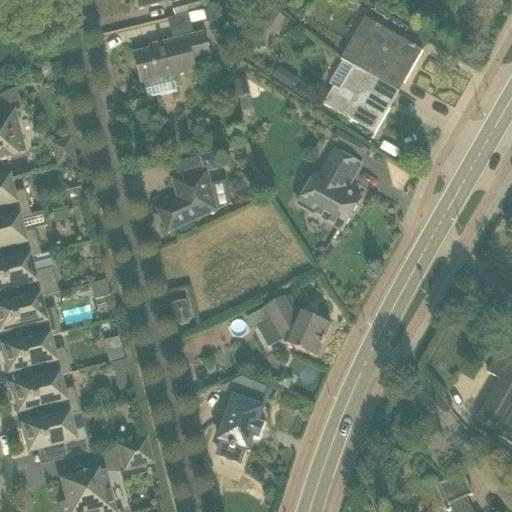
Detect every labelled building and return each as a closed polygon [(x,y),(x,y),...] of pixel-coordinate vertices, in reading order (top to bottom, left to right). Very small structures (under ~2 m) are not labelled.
[(168,0),(134,0),(138,11),(169,3),(168,0)] [(203,11),(200,0),(187,0),(174,4),(177,17),(203,11)] [(219,0),(200,0),(203,11),(204,11),(213,8),(221,6),(219,0)] [(217,21),(213,8),(204,11),(206,20),(207,23),(217,21)] [(206,20),(204,11),(203,11),(177,17),(169,19),(174,40),(160,44),(161,48),(136,54),(143,84),(144,83),(148,100),(177,92),(174,76),(196,71),(193,59),(210,55),(206,34),(195,36),(192,23),(206,20)] [(265,23),(262,27),(276,35),(286,20),(273,11),(265,23)] [(400,93),(423,51),(367,19),(343,61),(354,67),(400,93)] [(221,34),(219,26),(210,28),(212,36),(221,34)] [(324,106),(376,135),(400,93),(354,67),(341,91),(334,88),(324,106)] [(292,92),(299,80),(290,73),(282,85),(292,92)] [(248,80),(235,83),(238,98),(251,95),(248,80)] [(20,101),(15,89),(0,95),(0,101),(3,109),(20,101)] [(255,110),(252,99),(241,102),(244,113),(255,110)] [(20,110),(0,114),(0,162),(10,160),(9,158),(23,154),(13,113),(20,111),(20,110)] [(339,144),(345,134),(338,131),(333,141),(339,144)] [(70,139),(51,144),(57,165),(76,160),(70,139)] [(235,152),(237,162),(247,160),(245,150),(235,152)] [(299,207),(343,232),(361,200),(347,192),(361,166),(335,151),(321,176),(317,175),(299,207)] [(168,234),(187,226),(233,205),(228,182),(213,186),(209,170),(203,171),(200,158),(174,164),(178,179),(174,180),(179,201),(158,210),(168,234)] [(0,207),(3,207),(6,220),(18,217),(18,219),(30,216),(24,191),(12,194),(8,178),(0,179),(0,207)] [(84,201),(81,188),(65,193),(68,205),(83,201),(84,201)] [(28,257),(28,259),(40,256),(34,230),(22,233),(18,219),(18,217),(6,220),(0,221),(0,249),(13,246),(16,260),(28,257)] [(38,297),(38,298),(58,293),(52,268),(32,273),(28,259),(28,257),(16,260),(0,263),(0,291),(23,286),(26,300),(38,297)] [(105,282),(90,286),(94,301),(109,297),(105,282)] [(300,309),(293,295),(286,299),(294,313),(300,309)] [(42,312),(38,298),(38,297),(26,300),(0,306),(0,333),(25,327),(28,341),(48,336),(48,338),(60,335),(54,309),(42,312)] [(286,345),(317,359),(331,326),(300,312),(293,326),(287,317),(292,314),(289,310),(291,310),(285,298),(267,308),(286,345)] [(186,301),(173,304),(177,322),(181,325),(187,324),(190,319),(186,301)] [(52,352),(48,338),(48,336),(28,341),(1,348),(2,351),(1,352),(4,366),(6,365),(8,374),(31,368),(35,381),(58,375),(58,377),(70,374),(64,349),(52,352)] [(511,358),(500,351),(488,373),(505,383),(502,390),(497,387),(477,421),(492,430),(493,428),(501,432),(500,435),(511,441),(511,358)] [(126,361),(111,365),(118,390),(133,386),(126,361)] [(289,391),(294,379),(282,373),(277,385),(289,391)] [(62,391),(58,377),(58,375),(35,381),(11,387),(12,391),(11,391),(14,405),(16,405),(18,413),(44,407),(48,420),(68,415),(68,417),(80,414),(74,388),(62,391)] [(265,409),(261,407),(268,388),(242,377),(217,390),(235,398),(219,441),(221,442),(215,456),(242,466),(247,451),(249,452),(254,438),(260,440),(266,425),(260,423),(265,409)] [(28,453),(63,444),(66,459),(90,453),(84,428),(72,431),(68,417),(68,415),(48,420),(22,427),(22,430),(21,431),(24,445),(26,444),(28,453)] [(145,439),(118,447),(124,472),(152,464),(145,439)] [(400,468),(406,456),(398,451),(391,464),(400,468)] [(75,478),(61,482),(67,503),(60,504),(61,511),(120,511),(122,511),(121,510),(114,511),(104,471),(89,475),(89,472),(75,475),(75,478)] [(473,511),(467,498),(473,495),(464,475),(439,484),(448,505),(449,505),(452,511),(473,511)]
